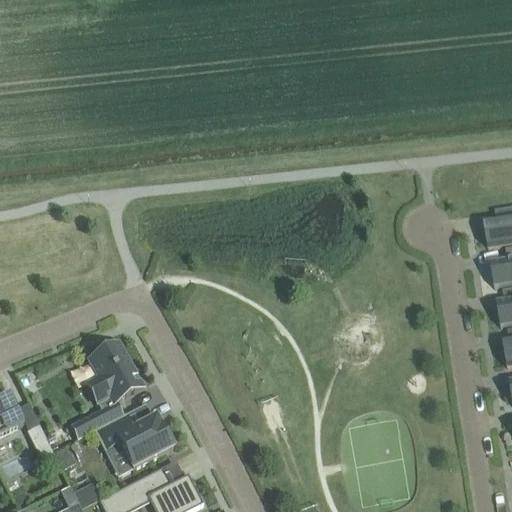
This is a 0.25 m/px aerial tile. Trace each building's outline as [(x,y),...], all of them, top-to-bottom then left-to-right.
[(511,247),(511,223),(484,228),(488,252),(511,247)] [(511,251),(505,253),(507,265),(490,267),(494,291),(511,288),(511,251)] [(511,328),(511,304),(497,307),(500,330),(511,328)] [(511,345),(503,347),(507,370),(511,369),(511,345)] [(109,400),(113,407),(141,391),(118,349),(90,365),(100,382),(87,389),(97,407),(109,400)] [(0,440),(25,428),(10,399),(0,404),(0,440)] [(94,435),(104,430),(96,416),(70,430),(77,444),(94,435)] [(134,433),(126,418),(124,420),(104,430),(94,435),(104,455),(118,447),(132,474),(173,453),(171,449),(175,447),(167,431),(162,433),(156,421),(153,423),(134,433)] [(39,429),(28,434),(26,435),(40,464),(53,457),(39,429)] [(99,505),(98,505),(101,511),(136,511),(138,511),(137,509),(148,503),(149,505),(152,511),(197,511),(203,509),(193,491),(189,493),(185,485),(171,492),(161,473),(99,505)] [(91,488),(73,497),(77,508),(79,511),(84,511),(98,505),(99,505),(91,488)]
